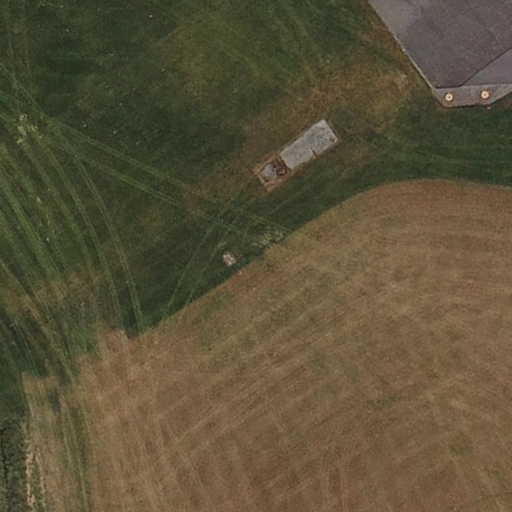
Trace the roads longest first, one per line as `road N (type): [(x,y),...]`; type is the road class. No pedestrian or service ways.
road 1 (track): [(0,313),(62,511)]
road 2 (track): [(0,160),(92,249)]
